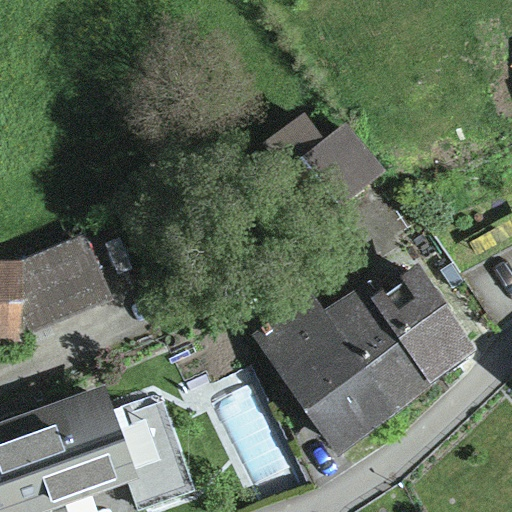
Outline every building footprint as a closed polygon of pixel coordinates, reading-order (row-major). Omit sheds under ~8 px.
[(304,124),(262,152),(279,177),(320,149),(304,124)] [(386,179),(346,134),(298,176),(338,221),(386,179)] [(16,275),(0,275),(0,357),(25,356),(25,348),(112,309),(84,245),(16,275)] [(420,279),(378,307),(436,394),(479,366),(420,279)] [(335,462),(395,422),(326,319),(307,289),(247,328),(335,462)] [(436,394),(378,307),(367,291),(326,319),(395,422),(436,394)] [(107,398),(15,429),(44,511),(83,511),(131,495),(136,511),(160,511),(196,499),(165,407),(116,422),(107,398)] [(0,511),(44,511),(15,429),(0,434),(0,511)]
